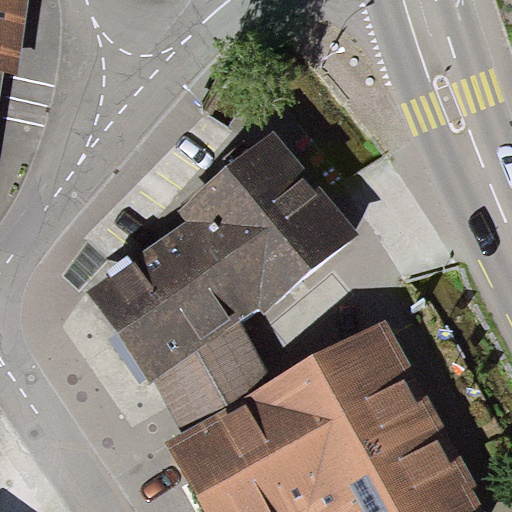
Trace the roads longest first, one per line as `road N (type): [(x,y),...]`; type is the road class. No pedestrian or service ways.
road 1 (primary): [(419,0),(450,104),(511,252)]
road 2 (unclassified): [(0,272),(130,93)]
road 3 (residential): [(0,362),(101,511)]
road 4 (unclassified): [(130,93),(232,0)]
